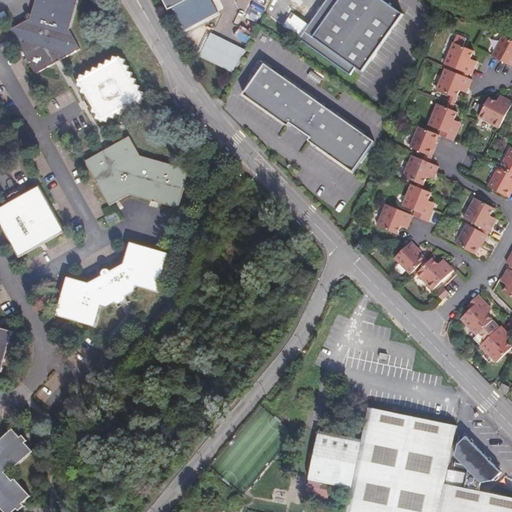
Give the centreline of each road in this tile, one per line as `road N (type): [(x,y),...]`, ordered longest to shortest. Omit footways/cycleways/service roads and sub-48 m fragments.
road 1 (residential): [(343,253),(294,347),(159,511)]
road 2 (tertiary): [(166,52),(217,123),(343,253)]
road 3 (residential): [(0,399),(19,395),(38,356),(37,335),(0,269)]
road 4 (tertiary): [(419,332),(511,426)]
